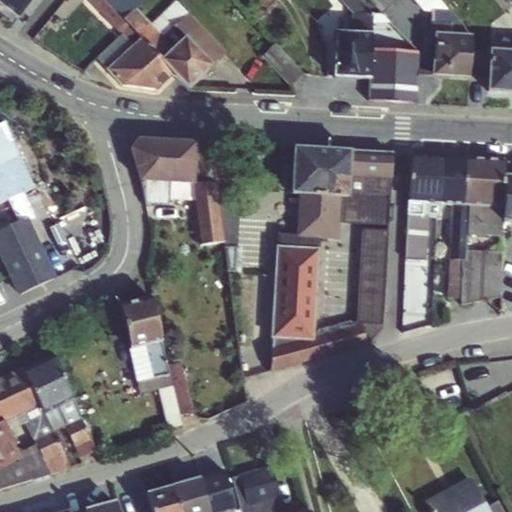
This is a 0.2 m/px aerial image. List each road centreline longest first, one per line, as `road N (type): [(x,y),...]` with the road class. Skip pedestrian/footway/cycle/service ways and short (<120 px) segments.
road 1 (residential): [(0,504),(186,443),(389,354)]
road 2 (residential): [(100,105),(130,219),(123,267),(0,332)]
road 3 (tertiary): [(100,105),(190,118),(404,128)]
road 4 (residential): [(404,128),(389,354)]
road 5 (residential): [(389,354),(511,327)]
road 6 (track): [(292,391),(323,511)]
